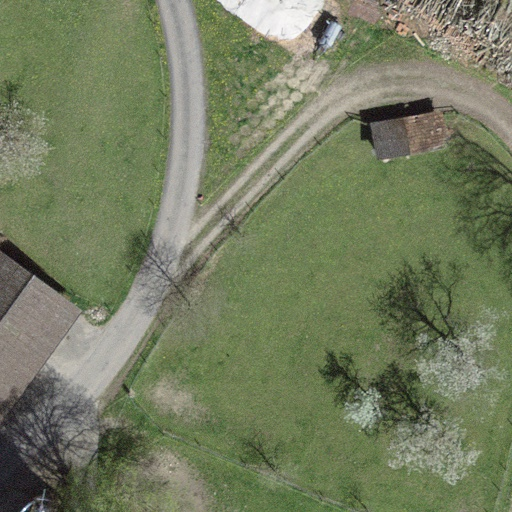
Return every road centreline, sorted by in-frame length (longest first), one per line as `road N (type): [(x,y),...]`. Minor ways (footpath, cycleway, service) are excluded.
road 1 (track): [(170,0),(189,108),(177,233),(149,295),(55,420),(0,457)]
road 2 (track): [(164,260),(362,89),(434,83),(511,130)]
